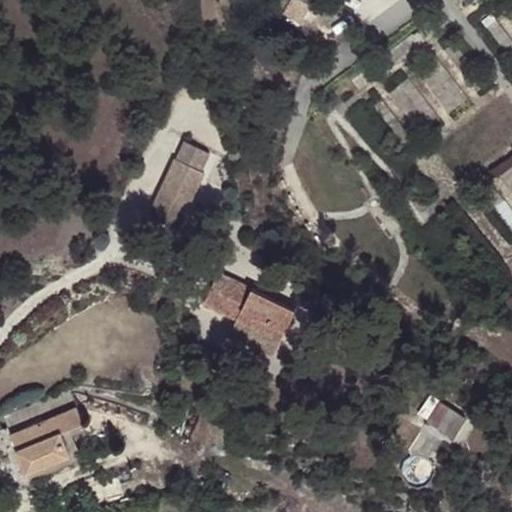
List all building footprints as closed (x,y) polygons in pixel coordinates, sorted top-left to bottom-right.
[(300,23),(310,7),(299,0),(291,0),(283,13),(300,23)] [(184,140),(175,158),(201,170),(210,152),(184,140)] [(204,172),(201,170),(175,158),(149,215),(178,228),(204,172)] [(440,194),(427,206),(435,214),(448,202),(440,194)] [(277,347),(295,308),(218,271),(203,301),(236,317),(253,325),(249,333),(277,347)] [(273,354),(277,347),(249,333),(253,325),(236,317),(229,333),(273,354)] [(8,428),(10,435),(76,407),(68,388),(2,416),(8,428)] [(428,419),(441,399),(431,393),(419,412),(428,419)] [(466,415),(441,399),(428,419),(427,420),(453,436),(466,415)] [(10,435),(26,472),(70,453),(61,432),(83,423),(76,407),(10,435)] [(61,432),(70,453),(26,472),(30,480),(82,458),(72,436),(86,431),(83,423),(61,432)] [(0,451),(15,487),(30,480),(26,472),(10,435),(8,428),(0,431),(0,451)]
